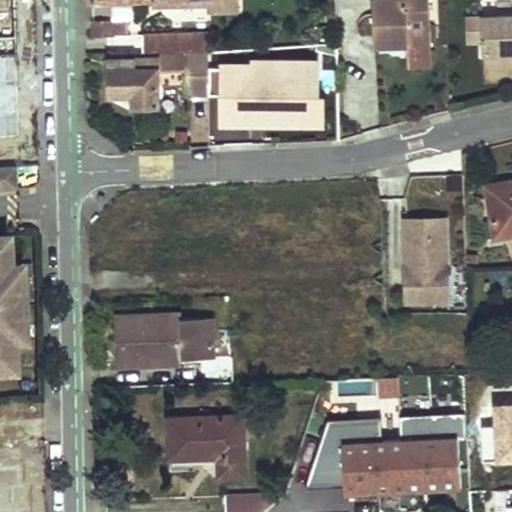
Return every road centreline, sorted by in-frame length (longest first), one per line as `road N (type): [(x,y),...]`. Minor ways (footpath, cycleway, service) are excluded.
road 1 (residential): [(71,173),(340,158),(511,121)]
road 2 (residential): [(71,173),(75,511)]
road 3 (residential): [(63,0),(71,173)]
